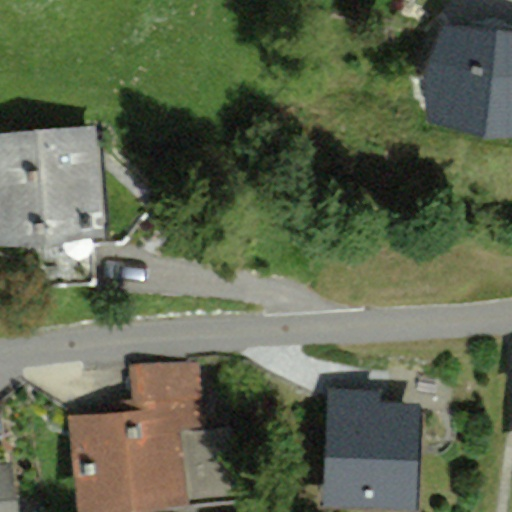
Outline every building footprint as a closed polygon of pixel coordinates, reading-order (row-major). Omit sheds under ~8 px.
[(511,115),(511,18),(457,16),(452,112),(511,115)] [(124,222),(112,120),(0,133),(0,180),(6,235),(124,222)] [(157,411),(85,418),(94,511),(155,511),(210,507),(203,433),(221,432),(214,364),(153,370),(157,411)] [(424,371),(343,373),(346,497),(428,495),(424,371)] [(0,511),(24,511),(21,474),(0,475),(0,511)]
